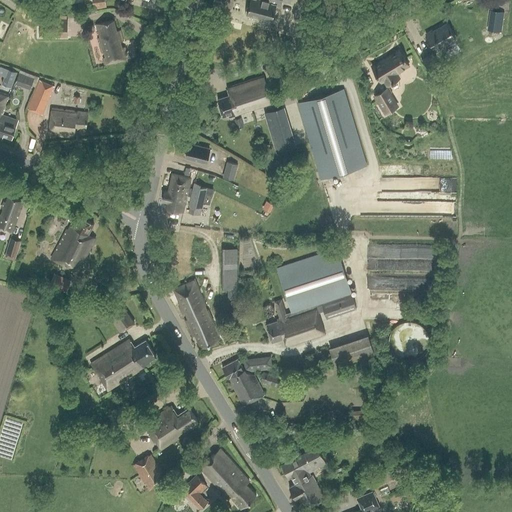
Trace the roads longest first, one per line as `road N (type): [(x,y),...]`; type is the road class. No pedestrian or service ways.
road 1 (secondary): [(289,511),(155,294),(140,250),(141,222)]
road 2 (unclassified): [(185,68),(242,72),(376,27),(427,0)]
road 3 (tertiary): [(141,222),(185,68)]
road 4 (secondary): [(141,222),(0,156)]
